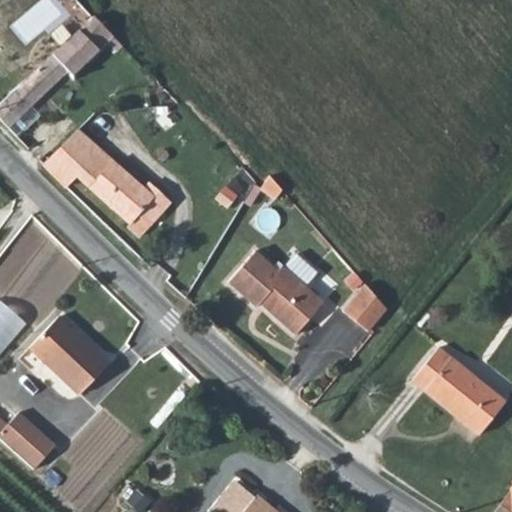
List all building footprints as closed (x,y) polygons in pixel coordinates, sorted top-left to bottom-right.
[(0,115),(0,122),(14,137),(68,81),(73,86),(113,44),(92,20),(86,29),(24,92),(0,115)] [(47,170),(70,193),(81,183),(143,246),(151,238),(158,243),(172,228),(161,219),(169,210),(150,191),(141,199),(80,137),(47,170)] [(229,162),(220,170),(234,184),(243,176),(229,162)] [(219,301),(251,328),(257,323),(290,352),(319,316),(278,283),(273,289),(247,268),(219,301)] [(362,294),(340,324),(365,341),(384,316),(362,294)] [(0,356),(27,315),(0,297),(0,356)] [(20,354),(70,399),(100,367),(51,321),(20,354)] [(480,436),(504,404),(504,403),(436,352),(411,385),(480,436)] [(0,434),(0,441),(32,470),(50,448),(15,417),(0,434)] [(154,461),(144,473),(156,483),(166,471),(154,461)] [(511,511),(511,470),(485,511),(511,511)] [(211,511),(282,511),(254,491),(250,497),(230,482),(209,510),(211,511)]
